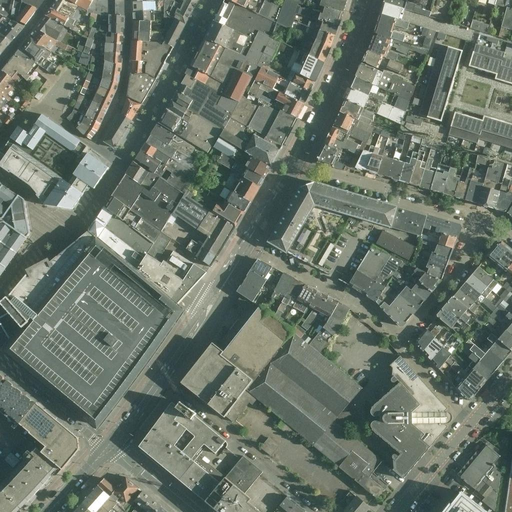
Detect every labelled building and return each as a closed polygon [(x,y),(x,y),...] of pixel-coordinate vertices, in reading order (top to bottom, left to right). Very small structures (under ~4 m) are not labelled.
[(0,0),(0,15),(11,20),(12,17),(14,0),(0,0)] [(14,0),(12,17),(17,19),(22,2),(22,0),(14,0)] [(22,0),(22,2),(29,6),(37,10),(44,0),(22,0)] [(70,1),(68,0),(57,0),(52,9),(76,22),(81,12),(76,11),(67,6),(70,1)] [(68,0),(70,1),(67,6),(76,11),(81,12),(82,13),(83,12),(86,13),(91,14),(101,16),(112,15),(111,0),(100,1),(99,0),(68,0)] [(124,16),(124,0),(111,0),(112,15),(124,16)] [(182,0),(172,0),(165,1),(165,3),(165,9),(165,13),(165,18),(166,18),(167,18),(174,18),(185,25),(197,3),(182,0)] [(276,23),(227,0),(225,0),(214,22),(254,41),(258,33),(271,38),(276,25),(276,23)] [(227,0),(276,23),(283,8),(269,3),(270,2),(265,0),(227,0)] [(335,0),(322,0),(322,1),(317,0),(316,0),(314,9),(321,10),(322,8),(343,14),(346,3),(335,0)] [(405,1),(400,0),(384,0),(384,3),(403,8),(403,9),(405,10),(413,12),(414,8),(415,8),(415,5),(405,2),(405,1)] [(511,0),(496,0),(495,5),(507,9),(511,10),(511,8),(511,0)] [(283,8),(276,23),(276,25),(290,30),(293,22),(296,14),(298,15),(315,20),(338,27),(343,14),(322,8),(321,10),(314,9),(302,6),(285,1),(283,8)] [(37,10),(29,6),(22,2),(17,19),(18,19),(17,21),(26,25),(37,10)] [(165,3),(154,3),(143,3),(133,3),(133,12),(154,12),(156,12),(165,13),(165,9),(165,3)] [(383,3),(382,7),(381,10),(380,14),(399,20),(400,16),(401,13),(403,13),(405,10),(403,9),(403,8),(384,3),(383,3)] [(414,8),(413,12),(430,17),(431,13),(415,8),(414,8)] [(511,8),(511,10),(507,9),(499,37),(507,40),(510,30),(511,30),(511,8)] [(78,23),(76,22),(52,9),(46,16),(69,29),(72,30),(78,34),(80,30),(75,27),(78,23)] [(156,14),(156,12),(154,12),(133,12),(134,22),(150,22),(152,22),(152,21),(154,21),(155,14),(156,14)] [(399,20),(380,14),(374,36),(409,49),(426,57),(436,32),(409,24),(409,23),(399,20)] [(0,15),(0,22),(6,25),(6,26),(18,35),(25,27),(12,20),(11,20),(0,15)] [(124,16),(112,15),(101,16),(101,21),(106,21),(106,20),(108,20),(108,19),(109,19),(109,24),(110,25),(124,26),(124,16)] [(69,29),(46,16),(36,29),(55,40),(61,43),(69,29)] [(166,18),(165,29),(164,34),(166,34),(166,44),(173,48),(180,35),(185,25),(174,18),(167,18),(166,18)] [(338,27),(315,20),(314,23),(309,22),(308,26),(335,38),(335,36),(338,27)] [(0,22),(0,33),(12,42),(18,35),(6,26),(6,25),(0,22)] [(150,22),(134,22),(133,32),(152,33),(152,22),(150,22)] [(254,41),(214,22),(206,39),(246,58),(254,41)] [(110,25),(109,24),(109,29),(101,26),(100,31),(107,33),(107,32),(124,35),(124,26),(110,25)] [(303,35),(305,36),(309,37),(331,47),(332,46),(335,38),(308,26),(306,26),(303,35)] [(92,28),(88,38),(93,40),(95,33),(96,33),(99,32),(99,30),(92,28)] [(55,40),(36,29),(29,38),(51,53),(56,47),(55,46),(56,46),(65,50),(68,46),(61,43),(55,40)] [(107,33),(106,42),(106,43),(123,46),(124,35),(107,32),(107,33)] [(152,33),(133,32),(133,42),(147,43),(151,43),(152,33)] [(0,55),(12,42),(0,33),(0,55)] [(258,33),(254,41),(246,58),(206,39),(192,65),(193,65),(193,64),(197,66),(195,69),(210,77),(227,86),(223,95),(217,105),(234,114),(242,98),(257,66),(261,68),(262,66),(265,65),(269,67),(277,49),(280,43),(271,38),(258,33)] [(309,57),(324,64),(327,58),(330,51),(330,49),(331,47),(309,37),(305,36),(302,45),(303,46),(308,48),(309,46),(313,48),(312,51),(309,57)] [(409,49),(374,36),(368,51),(384,58),(393,62),(396,55),(387,51),(388,48),(406,56),(409,49)] [(51,53),(29,38),(25,44),(44,59),(46,61),(52,53),(51,53)] [(93,40),(88,38),(86,44),(85,47),(91,49),(95,50),(96,45),(93,44),(94,41),(92,41),(93,40)] [(81,42),(78,51),(83,53),(85,47),(86,44),(81,42)] [(103,49),(103,51),(103,52),(122,55),(123,46),(106,43),(106,42),(101,42),(101,44),(106,44),(105,49),(103,49)] [(147,43),(133,42),(131,62),(144,63),(147,43)] [(511,53),(474,42),(463,75),(508,89),(510,84),(511,76),(511,53)] [(151,43),(147,43),(144,63),(148,64),(147,77),(150,77),(157,80),(173,48),(166,44),(165,43),(163,46),(161,45),(151,43)] [(284,45),(280,43),(277,49),(283,53),(287,46),(284,45)] [(44,59),(25,44),(19,51),(39,66),(44,59)] [(458,65),(460,61),(462,52),(462,53),(463,52),(462,51),(440,45),(436,59),(458,66),(458,65)] [(27,81),(30,84),(33,82),(29,79),(38,68),(39,66),(19,51),(18,53),(16,55),(2,73),(8,78),(11,76),(14,78),(17,74),(24,78),(27,81)] [(103,51),(101,51),(100,56),(105,56),(105,60),(111,63),(122,66),(122,55),(103,52),(103,51)] [(384,58),(368,51),(366,55),(363,62),(378,69),(380,66),(399,74),(406,77),(409,69),(393,62),(384,58)] [(83,53),(79,63),(87,66),(91,56),(89,55),(83,53)] [(300,53),(297,59),(291,72),(314,84),(324,64),(309,57),(300,53)] [(432,73),(454,80),(454,79),(456,72),(458,67),(458,66),(436,59),(432,73)] [(111,63),(105,60),(105,61),(104,70),(120,75),(122,66),(111,63)] [(144,63),(131,62),(131,74),(127,97),(142,104),(157,80),(150,77),(147,77),(144,77),(144,63)] [(53,63),(47,71),(52,75),(58,68),(58,67),(54,64),(53,63)] [(362,64),(356,78),(379,88),(409,101),(416,86),(383,72),(383,74),(371,68),(362,64)] [(192,66),(187,75),(223,95),(227,86),(210,77),(195,69),(192,67),(192,66)] [(279,77),(261,68),(255,80),(273,90),(276,85),(279,77)] [(120,75),(104,70),(103,78),(103,79),(119,84),(120,75)] [(314,84),(291,72),(287,80),(295,84),(294,85),(310,94),(314,84)] [(8,78),(2,73),(0,75),(0,82),(11,91),(12,91),(13,92),(14,90),(24,78),(17,74),(14,78),(11,76),(8,78)] [(450,93),(450,92),(454,81),(454,80),(454,81),(454,80),(432,73),(428,87),(450,94),(450,93)] [(223,95),(187,75),(182,84),(204,96),(203,97),(205,98),(205,99),(210,101),(210,102),(217,105),(223,95)] [(511,76),(510,84),(508,89),(493,139),(492,143),(490,149),(495,150),(500,151),(504,153),(509,154),(511,155),(511,76)] [(287,80),(279,77),(276,85),(273,90),(284,95),(304,106),(310,94),(294,85),(295,84),(287,80)] [(379,88),(356,78),(351,89),(388,105),(390,101),(376,95),(379,88)] [(119,84),(103,79),(100,87),(115,93),(119,84)] [(282,112),(297,119),(304,106),(284,95),(273,90),(255,80),(248,94),(259,100),(260,99),(283,111),(282,112)] [(11,91),(0,82),(0,94),(6,100),(7,100),(9,101),(11,103),(12,100),(7,96),(11,91)] [(204,96),(182,84),(178,91),(228,123),(231,118),(234,114),(217,105),(210,102),(210,101),(205,99),(205,98),(203,97),(204,96)] [(115,93),(100,87),(98,92),(93,90),(93,92),(92,93),(112,101),(115,93)] [(446,106),(447,102),(450,94),(428,87),(423,101),(446,108),(446,107),(446,106)] [(406,113),(388,105),(351,89),(345,101),(375,114),(401,125),(406,113)] [(228,123),(178,91),(173,100),(194,113),(198,115),(221,131),(223,132),(228,123)] [(95,100),(94,102),(108,108),(112,101),(92,93),(93,92),(91,92),(89,97),(95,100)] [(6,100),(0,94),(0,110),(1,110),(9,101),(7,100),(6,100)] [(142,104),(127,97),(124,107),(121,115),(132,121),(142,104)] [(257,105),(242,98),(234,114),(231,118),(247,127),(256,132),(282,147),(297,119),(282,112),(283,111),(260,99),(259,100),(257,105)] [(194,113),(173,100),(167,109),(188,122),(193,115),(197,117),(198,115),(194,113)] [(93,101),(90,109),(105,116),(108,108),(94,102),(93,101)] [(375,128),(380,130),(382,125),(376,124),(371,122),(375,114),(345,101),(340,112),(370,125),(375,128)] [(446,108),(423,101),(419,115),(441,122),(440,122),(442,122),(442,121),(444,113),(445,109),(446,108)] [(28,105),(24,102),(19,109),(22,112),(28,105)] [(90,109),(86,117),(101,124),(105,116),(90,109)] [(188,122),(167,109),(159,124),(207,154),(221,131),(198,115),(197,117),(193,115),(188,122)] [(350,136),(367,143),(372,132),(373,132),(375,128),(370,125),(340,112),(334,125),(333,128),(350,136)] [(449,135),(463,140),(470,117),(469,117),(464,116),(456,113),(455,113),(455,114),(449,135)] [(46,206),(72,210),(89,186),(94,189),(109,168),(84,151),(88,147),(42,115),(29,134),(19,127),(3,151),(0,148),(0,166),(30,188),(45,205),(46,206)] [(132,121),(121,115),(104,142),(115,149),(132,121)] [(2,121),(5,124),(8,126),(13,120),(8,116),(6,119),(5,118),(2,121)] [(84,116),(81,122),(97,132),(101,124),(86,117),(84,116)] [(479,139),(492,143),(493,139),(499,121),(498,121),(497,121),(493,119),(485,117),(484,116),(484,117),(484,118),(483,121),(484,122),(478,139),(479,139)] [(478,144),(479,139),(478,139),(484,122),(483,121),(475,119),(471,118),(470,118),(470,117),(463,140),(478,144)] [(247,127),(231,118),(228,123),(223,132),(220,137),(237,147),(271,167),(280,150),(281,150),(283,147),(282,147),(256,132),(251,141),(244,132),(247,127)] [(97,132),(81,122),(76,128),(82,134),(91,140),(97,132)] [(158,125),(157,126),(151,136),(189,159),(194,150),(176,138),(177,138),(166,131),(158,125)] [(332,128),(328,137),(362,152),(363,151),(364,151),(367,144),(366,144),(367,143),(350,136),(333,128),(332,128)] [(389,134),(382,131),(380,136),(388,139),(389,134)] [(189,159),(151,136),(146,143),(192,172),(197,176),(199,171),(202,167),(198,165),(189,159)] [(237,147),(220,137),(214,147),(223,152),(247,168),(265,178),(271,167),(237,147)] [(362,152),(328,137),(324,145),(339,151),(341,152),(343,149),(357,155),(356,159),(358,160),(362,152)] [(432,143),(423,140),(421,146),(431,149),(432,143)] [(192,172),(146,143),(141,151),(155,160),(156,159),(163,164),(187,179),(192,172)] [(444,146),(432,143),(431,149),(442,152),(444,146)] [(317,163),(346,172),(347,171),(348,171),(349,169),(354,171),(355,168),(358,160),(356,159),(353,158),(350,165),(344,162),(343,164),(335,161),(339,151),(324,145),(321,150),(320,151),(319,154),(319,156),(316,161),(317,163)] [(375,147),(371,146),(369,153),(364,151),(363,151),(362,152),(358,160),(355,168),(357,169),(358,170),(360,171),(361,170),(363,171),(363,170),(366,171),(372,153),(375,147)] [(380,149),(375,147),(372,153),(366,171),(370,172),(370,173),(371,173),(372,174),(374,175),(376,174),(377,175),(382,157),(378,155),(380,149)] [(392,179),(399,181),(401,174),(404,163),(399,162),(403,150),(398,149),(397,148),(395,154),(388,178),(392,179)] [(155,160),(141,151),(136,160),(151,170),(150,171),(159,178),(182,193),(183,191),(181,190),(188,180),(187,179),(163,164),(156,159),(155,160)] [(395,154),(385,151),(383,157),(382,157),(377,175),(379,175),(379,176),(382,177),(383,176),(384,177),(385,176),(388,178),(395,154)] [(425,153),(419,151),(418,154),(419,155),(416,164),(409,184),(419,187),(427,164),(422,162),(425,153)] [(247,168),(223,152),(217,162),(239,175),(239,176),(259,188),(265,178),(247,168)] [(413,153),(412,158),(406,157),(404,163),(401,174),(399,181),(401,182),(401,183),(404,184),(405,183),(409,184),(416,164),(419,155),(418,154),(413,153)] [(434,160),(428,159),(427,164),(419,187),(430,191),(436,173),(436,170),(431,168),(434,160)] [(459,162),(453,160),(450,168),(442,194),(454,198),(459,182),(460,179),(464,165),(459,163),(459,162)] [(496,161),(495,162),(493,169),(489,168),(485,179),(490,181),(488,188),(483,187),(478,204),(495,209),(502,186),(508,165),(496,161)] [(150,172),(134,162),(126,176),(150,192),(159,178),(150,171),(150,172)] [(210,166),(205,163),(202,167),(199,171),(205,175),(210,166)] [(438,164),(436,170),(436,173),(430,191),(432,191),(433,192),(436,193),(437,192),(442,194),(450,168),(438,164)] [(475,167),(472,166),(471,170),(469,170),(467,179),(466,179),(465,184),(459,182),(454,198),(465,201),(471,181),(473,176),(475,167)] [(205,175),(199,171),(197,176),(194,180),(199,184),(205,175)] [(150,192),(126,176),(112,196),(141,218),(161,233),(167,223),(173,214),(185,195),(182,193),(159,178),(150,192)] [(259,188),(239,176),(230,191),(231,191),(250,203),(259,188)] [(473,176),(471,181),(465,201),(471,202),(471,205),(475,206),(476,204),(478,204),(483,187),(485,179),(473,176)] [(0,277),(10,263),(11,261),(31,234),(25,200),(19,196),(18,197),(0,183),(0,277)] [(269,243),(287,253),(314,207),(317,206),(422,237),(424,229),(427,217),(427,216),(427,217),(314,183),(301,188),(293,201),(269,243)] [(509,188),(502,186),(495,209),(496,210),(497,211),(499,212),(501,211),(506,212),(511,202),(511,193),(509,192),(507,194),(509,188)] [(250,203),(231,191),(225,202),(225,203),(228,204),(228,203),(244,213),(250,203)] [(212,212),(185,195),(173,214),(209,238),(202,247),(217,257),(224,248),(224,247),(224,246),(235,228),(235,229),(235,228),(215,215),(213,214),(212,213),(212,212)] [(141,218),(112,196),(105,207),(154,245),(161,233),(141,218)] [(228,204),(225,203),(221,209),(216,206),(212,212),(212,213),(213,214),(215,215),(235,228),(244,213),(228,203),(228,204)] [(88,232),(137,271),(148,255),(154,245),(105,207),(96,221),(88,232)] [(431,226),(440,229),(438,233),(441,234),(457,239),(461,229),(459,226),(427,217),(424,229),(428,230),(430,231),(431,226)] [(317,254),(325,233),(318,230),(309,252),(317,254)] [(408,261),(415,248),(382,231),(375,245),(408,261)] [(207,273),(204,271),(174,251),(167,262),(164,261),(162,265),(157,262),(148,255),(137,271),(88,232),(88,233),(88,232),(79,240),(58,257),(49,264),(48,261),(28,271),(30,275),(27,278),(9,300),(8,298),(1,304),(8,313),(9,313),(0,318),(0,323),(4,331),(10,341),(2,351),(28,372),(33,376),(33,377),(34,378),(34,377),(39,381),(39,382),(40,383),(41,382),(46,387),(45,387),(46,388),(47,387),(52,392),(51,392),(53,393),(58,397),(59,398),(64,402),(64,403),(65,404),(66,403),(71,407),(70,408),(71,409),(72,408),(77,412),(76,413),(78,414),(78,413),(83,418),(84,419),(89,423),(97,430),(103,423),(107,418),(108,417),(112,411),(112,412),(113,410),(117,405),(118,404),(122,399),(123,398),(122,397),(126,392),(127,392),(128,391),(127,391),(131,386),(132,386),(133,385),(132,384),(136,379),(137,379),(137,378),(141,373),(142,372),(142,371),(146,366),(147,365),(151,359),(151,360),(152,358),(151,358),(156,352),(157,351),(160,346),(161,346),(162,345),(161,344),(165,339),(166,338),(170,332),(171,331),(174,326),(175,326),(176,325),(175,324),(179,319),(180,318),(179,317),(183,312),(184,312),(185,311),(183,310),(176,304),(167,318),(162,314),(156,310),(166,296),(167,295),(168,294),(169,293),(170,292),(172,291),(173,290),(175,290),(176,290),(178,289),(179,289),(181,289),(182,289),(184,290),(185,290),(186,290),(207,273)] [(172,239),(161,233),(154,245),(148,255),(157,262),(172,239)] [(457,239),(441,234),(439,240),(432,237),(428,236),(427,241),(430,242),(453,249),(457,239)] [(202,247),(190,239),(184,247),(188,250),(196,256),(196,257),(196,258),(197,257),(211,267),(210,268),(211,268),(217,257),(202,247)] [(427,241),(426,240),(421,239),(420,243),(431,247),(429,252),(432,254),(449,260),(453,249),(430,242),(427,241)] [(499,243),(487,257),(496,265),(509,249),(502,243),(499,243)] [(392,256),(373,246),(354,276),(349,285),(366,296),(392,256)] [(511,263),(511,251),(509,249),(496,265),(505,272),(506,271),(511,263)] [(449,260),(432,254),(430,258),(417,254),(416,258),(445,270),(449,260)] [(402,262),(392,256),(366,296),(376,303),(382,293),(385,289),(381,286),(390,271),(395,273),(396,271),(399,267),(402,262)] [(445,270),(416,258),(413,267),(418,269),(420,265),(427,268),(429,269),(427,274),(441,281),(445,270)] [(260,261),(259,261),(257,261),(251,271),(267,282),(267,281),(268,282),(272,276),(271,275),(275,269),(260,261)] [(407,264),(402,262),(399,267),(404,270),(407,264)] [(498,284),(478,268),(472,275),(491,291),(498,284)] [(423,277),(419,282),(432,292),(441,281),(427,274),(417,269),(414,272),(420,277),(421,276),(423,277)] [(267,282),(251,271),(244,282),(266,295),(266,296),(269,291),(264,287),(267,282)] [(411,284),(396,271),(395,273),(393,276),(399,281),(408,289),(424,302),(432,292),(419,282),(415,287),(411,284)] [(294,279),(287,275),(284,273),(281,279),(272,297),(281,303),(294,279)] [(354,276),(349,273),(347,277),(343,275),(340,280),(339,279),(338,280),(348,285),(349,285),(354,276)] [(491,291),(472,275),(465,283),(485,299),(486,298),(491,291)] [(306,285),(294,279),(281,303),(278,309),(274,317),(279,321),(288,304),(294,307),(306,285)] [(408,289),(399,281),(398,282),(400,285),(398,287),(403,291),(399,296),(416,311),(424,302),(408,289)] [(266,295),(244,282),(237,293),(242,296),(254,303),(258,296),(263,300),(266,295)] [(485,299),(465,283),(459,290),(479,306),(482,303),(493,312),(497,309),(494,307),(495,306),(486,298),(485,299)] [(317,291),(306,285),(294,307),(292,310),(297,313),(303,304),(308,307),(317,291)] [(479,306),(459,290),(453,297),(468,309),(473,313),(479,306)] [(510,293),(506,291),(506,290),(499,298),(501,299),(503,301),(510,293)] [(328,297),(317,291),(308,307),(314,310),(301,327),(308,331),(316,320),(317,319),(320,313),(319,313),(328,297)] [(416,311),(399,296),(393,303),(389,299),(382,293),(376,303),(381,307),(386,312),(390,317),(394,321),(400,327),(403,326),(409,320),(416,311)] [(511,295),(510,293),(503,301),(506,303),(511,295)] [(212,346),(211,348),(254,381),(284,343),(286,345),(295,334),(292,332),(279,321),(274,317),(269,313),(265,310),(260,307),(254,303),(242,296),(235,305),(256,322),(250,329),(241,321),(224,342),(229,347),(223,354),(213,346),(213,345),(212,345),(212,346)] [(340,303),(328,297),(319,313),(320,313),(317,319),(322,322),(320,326),(319,326),(315,332),(318,334),(326,324),(332,315),(340,303)] [(468,309),(453,297),(445,307),(466,324),(470,318),(464,314),(468,309)] [(503,301),(501,299),(495,306),(494,307),(497,309),(500,305),(503,301)] [(264,300),(260,307),(265,310),(269,303),(264,300)] [(309,346),(319,354),(338,331),(350,310),(340,303),(332,315),(326,324),(318,334),(309,346)] [(509,313),(500,305),(497,309),(501,312),(506,317),(511,321),(511,314),(510,312),(509,313)] [(466,324),(445,307),(437,317),(445,323),(452,329),(456,324),(461,329),(466,324)] [(501,312),(497,309),(493,312),(490,317),(494,320),(501,312)] [(484,322),(478,317),(475,321),(481,326),(482,326),(484,322)] [(498,324),(494,320),(490,317),(487,320),(495,327),(498,324)] [(511,321),(506,317),(503,320),(510,327),(507,331),(511,335),(511,321)] [(297,325),(292,332),(295,334),(301,339),(306,332),(297,325)] [(431,333),(430,333),(426,329),(416,341),(416,345),(420,349),(423,352),(434,339),(439,332),(440,333),(444,328),(440,325),(437,328),(436,327),(431,333)] [(498,340),(482,326),(481,326),(478,330),(488,339),(489,341),(485,346),(504,361),(511,351),(511,350),(499,340),(498,340)] [(506,331),(501,326),(496,332),(502,336),(499,340),(511,350),(511,335),(507,331),(506,331)] [(453,335),(448,331),(443,337),(438,342),(434,339),(423,352),(431,361),(447,343),(448,342),(447,341),(453,335)] [(336,422),(343,413),(363,389),(319,354),(309,346),(301,339),(295,334),(286,345),(284,343),(254,381),(246,391),(252,395),(283,420),(282,421),(293,430),(315,448),(336,422)] [(459,340),(458,340),(455,344),(453,343),(450,346),(447,343),(431,361),(439,370),(442,367),(461,343),(459,341),(459,340)] [(474,345),(469,341),(465,346),(496,371),(504,361),(485,346),(481,351),(474,345)] [(496,371),(465,346),(461,350),(470,357),(469,358),(473,362),(469,366),(487,381),(496,371)] [(225,418),(226,416),(246,391),(254,381),(211,348),(197,366),(195,364),(190,370),(192,372),(183,382),(183,383),(183,384),(214,408),(213,409),(225,418)] [(372,431),(401,455),(399,457),(397,455),(396,455),(394,455),(393,456),(392,458),(393,458),(393,459),(394,469),(394,470),(393,470),(404,480),(448,427),(444,424),(445,423),(445,414),(444,412),(448,409),(400,356),(390,366),(390,367),(391,367),(393,369),(392,379),(391,379),(391,380),(391,381),(392,382),(392,383),(393,383),(394,383),(395,383),(398,381),(400,383),(372,408),(372,409),(371,410),(371,411),(371,412),(371,414),(372,415),(373,416),(375,417),(376,417),(377,417),(379,416),(380,418),(380,421),(379,423),(378,422),(377,422),(376,421),(375,422),(374,422),(373,423),(372,424),(371,425),(371,427),(372,428),(372,429),(373,430),(372,431)] [(465,371),(455,363),(451,368),(458,374),(479,391),(487,381),(469,366),(465,371)] [(0,407),(10,416),(9,418),(15,423),(15,424),(17,422),(27,430),(22,436),(36,448),(60,467),(62,469),(63,470),(80,450),(79,449),(78,439),(79,438),(39,405),(37,403),(36,403),(27,404),(26,398),(4,379),(4,378),(0,374),(0,407)] [(458,374),(454,379),(457,381),(453,385),(467,401),(470,401),(475,395),(479,391),(458,374)] [(252,395),(246,391),(226,416),(233,422),(238,416),(251,400),(249,398),(252,395)] [(172,402),(139,447),(141,448),(139,451),(165,472),(167,470),(217,511),(258,511),(256,510),(255,510),(248,504),(248,503),(250,499),(245,494),(263,473),(243,456),(226,477),(209,463),(208,464),(199,456),(208,446),(216,453),(226,442),(195,416),(196,414),(180,402),(177,406),(172,402)] [(336,422),(342,428),(356,428),(355,413),(343,413),(336,422)] [(293,430),(282,421),(277,427),(288,436),(293,430)] [(336,422),(315,448),(377,499),(388,485),(373,472),(382,461),(342,428),(336,422)] [(265,442),(261,448),(271,457),(280,446),(271,439),(267,444),(265,442)] [(495,466),(493,464),(499,457),(500,456),(488,446),(487,447),(481,455),(477,452),(458,475),(462,478),(461,479),(473,489),(473,488),(476,491),(476,490),(480,494),(487,485),(492,489),(482,501),(494,511),(501,472),(495,467),(495,466)] [(0,511),(22,511),(31,504),(35,499),(50,483),(53,480),(62,469),(60,467),(36,448),(25,461),(21,465),(7,480),(0,486),(0,511)] [(98,486),(125,511),(126,511),(135,502),(134,502),(143,492),(139,489),(139,488),(126,478),(116,490),(104,479),(98,486)] [(125,511),(98,486),(90,494),(108,511),(125,511)] [(141,511),(152,500),(143,492),(134,502),(135,502),(139,505),(133,511),(141,511)] [(350,492),(346,496),(353,502),(345,511),(346,511),(365,511),(369,508),(350,492)] [(451,502),(450,502),(449,503),(450,504),(446,510),(445,509),(442,511),(486,511),(461,492),(452,503),(451,502)] [(108,511),(90,494),(82,503),(92,511),(108,511)] [(287,497),(276,511),(274,511),(289,511),(296,504),(287,497)] [(157,511),(162,507),(152,500),(141,511),(157,511)] [(92,511),(82,503),(74,511),(92,511)]
